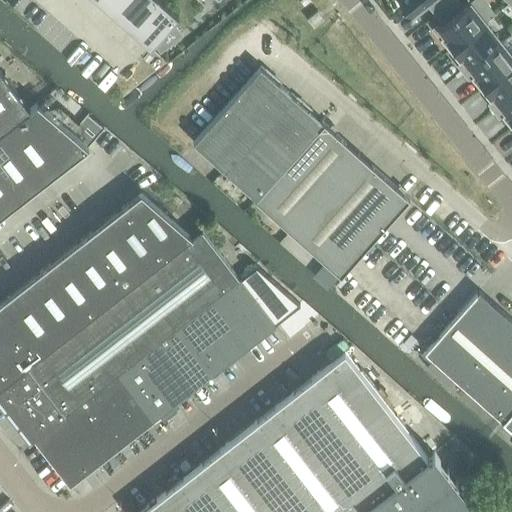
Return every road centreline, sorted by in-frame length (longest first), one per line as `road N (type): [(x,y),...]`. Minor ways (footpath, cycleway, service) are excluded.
road 1 (residential): [(286,61),(483,224),(511,223)]
road 2 (residential): [(350,0),(511,211)]
road 3 (unclassified): [(82,511),(292,352)]
